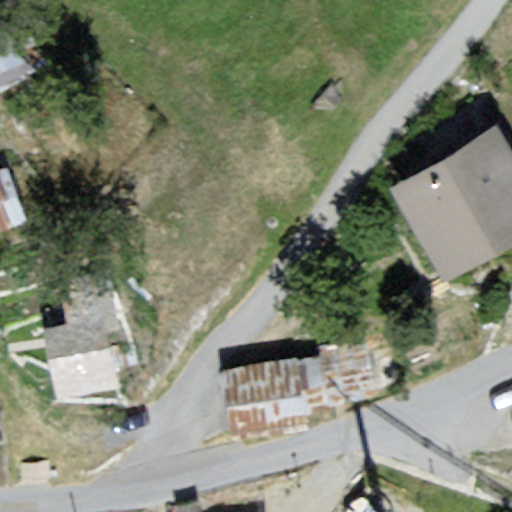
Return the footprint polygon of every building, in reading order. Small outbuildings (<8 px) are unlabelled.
[(1,10),(0,10),(0,66),(19,59),(1,10)] [(511,129),(406,183),(459,287),(511,260),(511,129)] [(0,223),(18,217),(2,175),(0,175),(0,223)] [(106,281),(69,289),(77,328),(52,334),(63,390),(112,379),(101,327),(115,324),(106,281)] [(364,352),(224,374),(234,433),(302,422),(299,402),(370,391),(364,352)]
